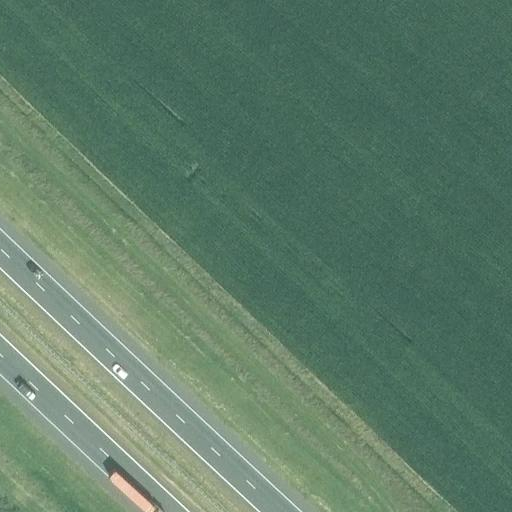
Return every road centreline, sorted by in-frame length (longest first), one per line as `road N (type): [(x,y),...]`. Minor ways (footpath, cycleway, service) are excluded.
road 1 (motorway): [(278,511),(0,252)]
road 2 (motorway): [(0,357),(161,511)]
